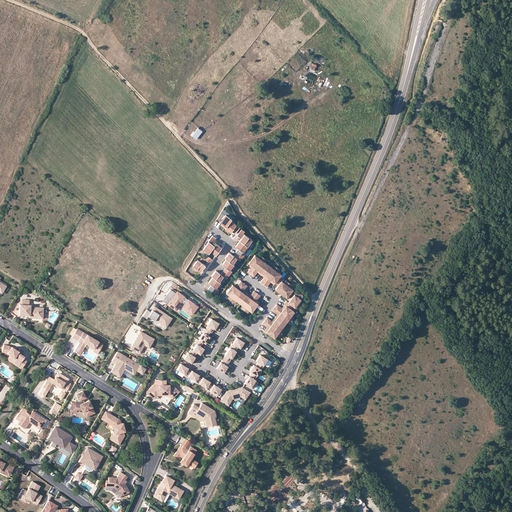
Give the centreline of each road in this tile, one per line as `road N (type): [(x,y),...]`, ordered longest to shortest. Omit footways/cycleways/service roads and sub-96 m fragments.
road 1 (track): [(11,0),(86,34),(317,301)]
road 2 (tertiary): [(393,120),(294,360)]
road 3 (tertiary): [(294,360),(216,470),(198,511)]
road 4 (residential): [(0,320),(125,402)]
road 5 (residential): [(258,335),(232,377),(209,370),(207,357),(233,318)]
road 6 (tertiary): [(420,0),(393,120)]
